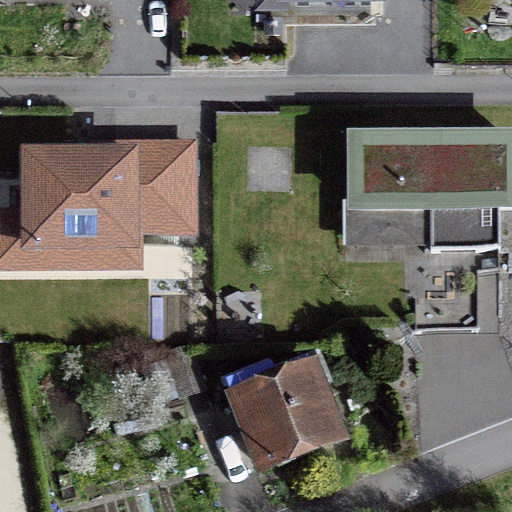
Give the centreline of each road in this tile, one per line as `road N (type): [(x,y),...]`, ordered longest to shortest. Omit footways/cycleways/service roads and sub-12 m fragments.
road 1 (residential): [(0,103),(511,95)]
road 2 (residential): [(511,457),(356,511)]
